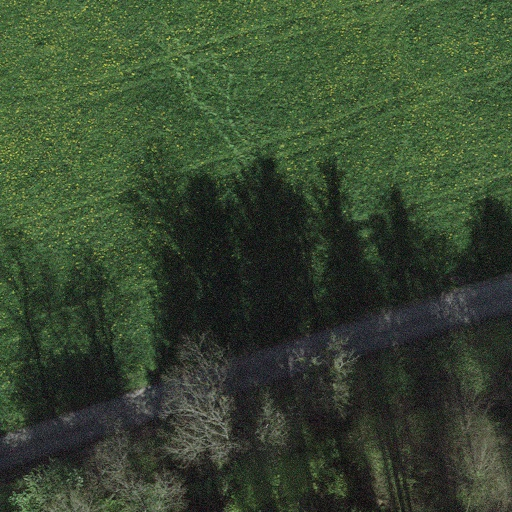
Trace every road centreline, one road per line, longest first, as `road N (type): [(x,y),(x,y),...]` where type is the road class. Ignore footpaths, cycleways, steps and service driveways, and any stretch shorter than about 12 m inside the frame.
road 1 (track): [(0,462),(511,302)]
road 2 (motorway): [(0,189),(317,0)]
